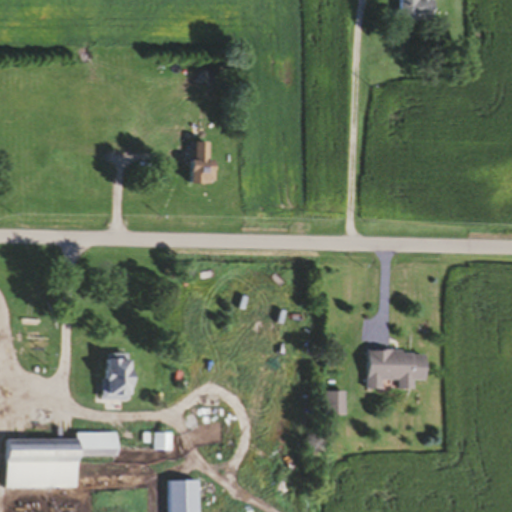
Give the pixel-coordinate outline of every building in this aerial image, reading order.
[(392,0),(392,21),(426,21),(426,0),(392,0)] [(34,88),(34,135),(63,135),(63,88),(34,88)] [(183,187),(201,187),(201,145),(183,145),(183,187)] [(407,393),(407,383),(419,383),(419,355),(361,354),(360,393),(375,393),(375,383),(392,383),(392,393),(407,393)] [(94,404),(120,404),(121,358),(95,358),(94,404)] [(340,419),(340,395),(319,395),(319,419),(340,419)] [(0,491),(70,492),(71,443),(0,443),(0,491)] [(163,484),(163,511),(193,511),(193,484),(163,484)]
